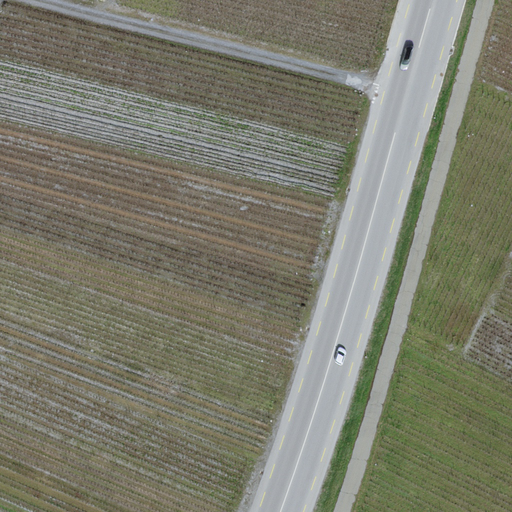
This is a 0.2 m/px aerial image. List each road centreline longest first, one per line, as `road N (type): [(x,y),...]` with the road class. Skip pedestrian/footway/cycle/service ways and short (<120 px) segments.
road 1 (primary): [(432,0),(280,511)]
road 2 (track): [(487,0),(382,382),(337,511)]
road 3 (track): [(40,0),(409,86)]
